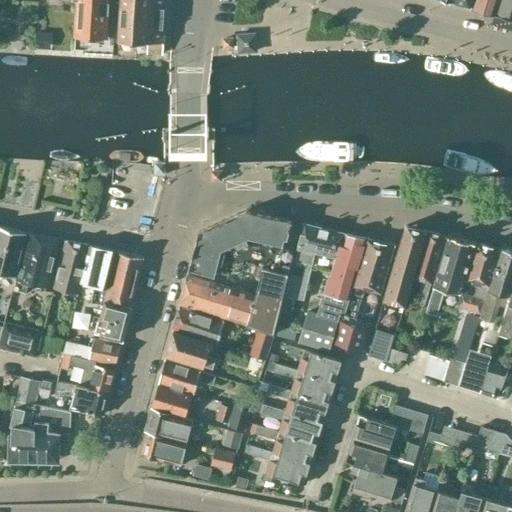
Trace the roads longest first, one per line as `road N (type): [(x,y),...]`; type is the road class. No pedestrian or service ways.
road 1 (residential): [(511,231),(407,203),(185,196)]
road 2 (residential): [(108,490),(171,248)]
road 3 (residential): [(511,47),(325,0)]
road 4 (residential): [(171,248),(0,211)]
road 5 (residential): [(511,424),(356,371)]
road 6 (residential): [(185,196),(189,61)]
road 7 (residential): [(239,511),(108,490)]
road 8 (residential): [(317,497),(356,371)]
